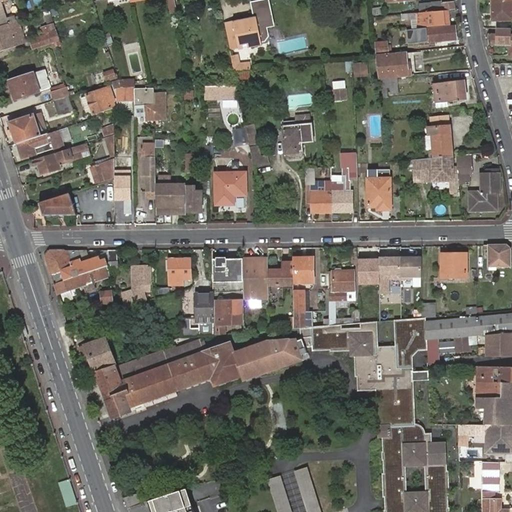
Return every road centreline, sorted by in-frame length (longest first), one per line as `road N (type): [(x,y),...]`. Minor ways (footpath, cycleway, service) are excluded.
road 1 (residential): [(16,238),(511,231)]
road 2 (primary): [(16,238),(106,511)]
road 3 (residential): [(468,0),(511,156)]
